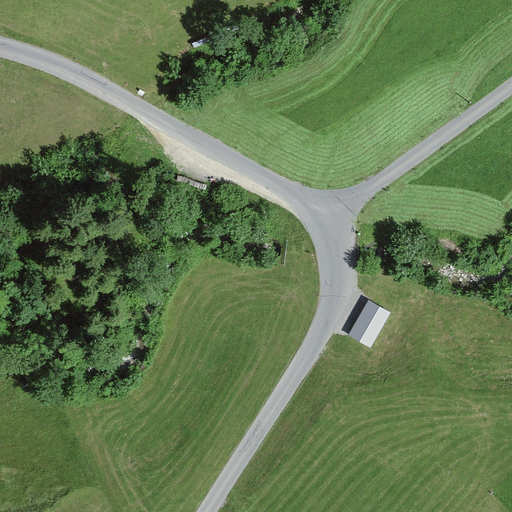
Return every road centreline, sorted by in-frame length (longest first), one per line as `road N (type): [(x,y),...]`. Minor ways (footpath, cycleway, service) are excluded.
road 1 (unclassified): [(206,511),(320,338),(335,301),(337,262),(327,224),(289,190),(53,63),(0,48)]
road 2 (track): [(327,224),(511,87)]
